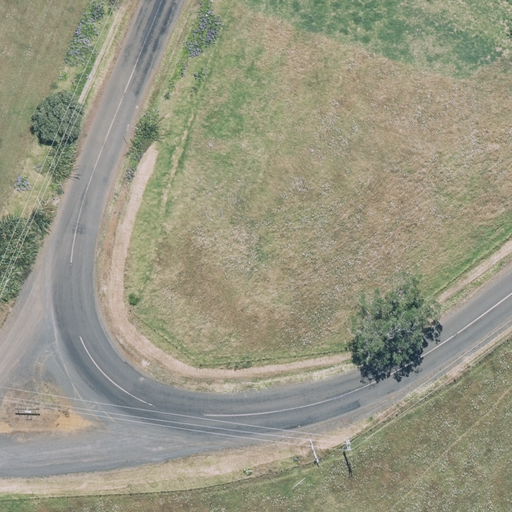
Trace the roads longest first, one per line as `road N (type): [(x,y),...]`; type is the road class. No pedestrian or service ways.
road 1 (unclassified): [(511,293),(445,343),(357,391),(304,408),(216,416)]
road 2 (unclassified): [(72,270),(93,169),(162,0)]
road 3 (unclassified): [(216,416),(147,404),(103,374),(79,336),(72,270)]
road 4 (unclassified): [(216,416),(86,446),(0,455)]
road 5 (unclassified): [(0,376),(72,270)]
